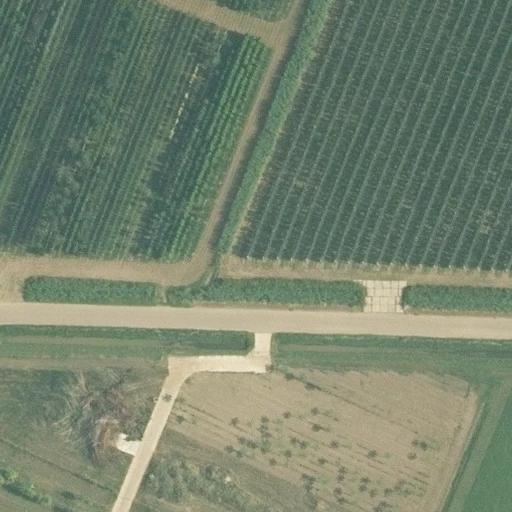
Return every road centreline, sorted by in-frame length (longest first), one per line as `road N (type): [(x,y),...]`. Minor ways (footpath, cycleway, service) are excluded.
road 1 (unclassified): [(511,329),(0,313)]
road 2 (track): [(426,511),(476,393),(511,374)]
